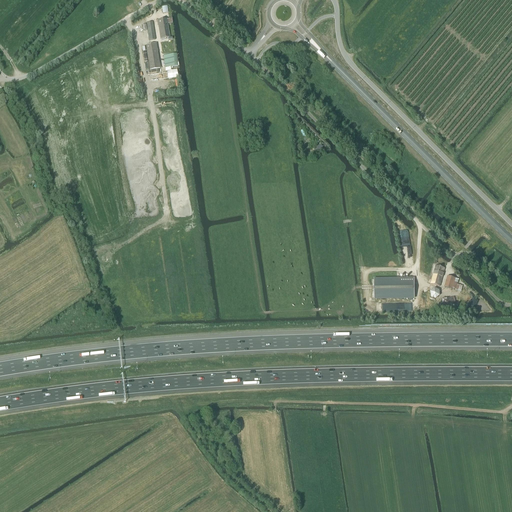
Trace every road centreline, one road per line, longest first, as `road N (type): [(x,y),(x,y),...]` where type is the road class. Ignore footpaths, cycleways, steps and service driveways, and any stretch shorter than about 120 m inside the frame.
road 1 (motorway): [(0,404),(183,381),(511,373)]
road 2 (motorway): [(511,340),(249,344),(0,371)]
road 3 (unclassified): [(254,61),(499,302),(511,305)]
road 4 (secondary): [(327,57),(511,240)]
road 5 (track): [(503,412),(274,401)]
road 6 (unclassified): [(160,0),(8,80)]
